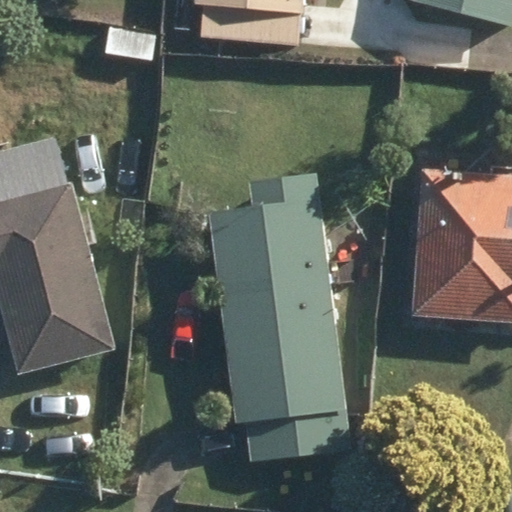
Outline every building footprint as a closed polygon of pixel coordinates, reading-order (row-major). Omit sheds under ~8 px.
[(201,45),(300,53),(304,0),(195,0),(194,14),(203,15),(201,45)] [(511,0),(413,0),(410,11),(511,37),(511,0)] [(0,321),(17,384),(115,358),(72,194),(59,198),(49,159),(0,172),(0,321)] [(105,160),(106,185),(138,184),(137,159),(105,160)] [(410,323),(511,331),(511,185),(422,179),(410,323)] [(210,224),(240,461),(350,447),(315,181),(249,190),(252,219),(210,224)]
